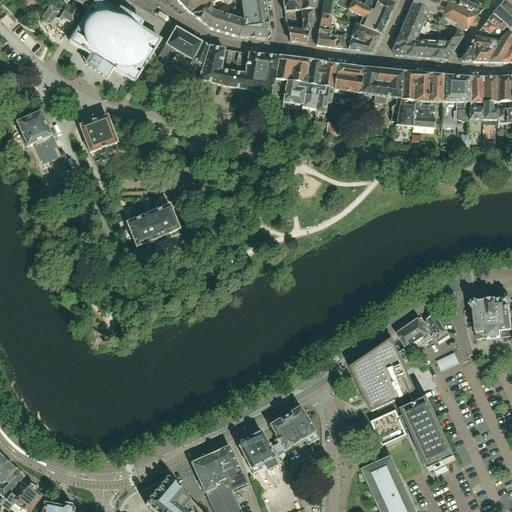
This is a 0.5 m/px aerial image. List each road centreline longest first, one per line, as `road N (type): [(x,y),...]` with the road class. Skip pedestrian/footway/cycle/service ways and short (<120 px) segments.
road 1 (secondary): [(101,477),(131,473),(313,381)]
road 2 (secondary): [(313,381),(454,285)]
road 3 (residential): [(144,0),(228,44),(282,49)]
road 4 (residential): [(332,511),(332,412),(313,381)]
road 5 (residential): [(190,238),(124,262),(94,206)]
road 6 (residential): [(93,104),(214,148)]
